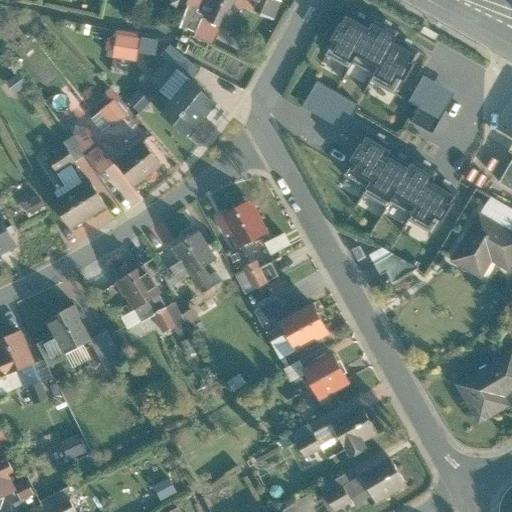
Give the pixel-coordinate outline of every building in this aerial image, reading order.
[(216,0),(202,0),(201,5),(212,9),(216,0)] [(221,25),(232,0),(216,0),(212,9),(207,18),(221,25)] [(256,0),(253,7),(273,15),(279,0),(256,0)] [(353,56),(367,32),(355,26),(344,19),(339,27),(338,26),(329,42),(336,46),(331,54),(349,64),(353,56)] [(353,56),(376,68),(389,45),(392,39),(381,33),(370,27),(367,32),(353,56)] [(138,36),(115,33),(112,54),(135,58),(138,36)] [(199,68),(170,43),(161,54),(190,78),(199,68)] [(401,51),(389,45),(376,68),(371,76),(389,87),(394,79),(402,83),(411,66),(408,65),(412,57),(401,51)] [(422,78),(408,104),(438,119),(451,94),(422,78)] [(186,80),(161,112),(187,134),(213,102),(186,80)] [(126,114),(113,99),(100,109),(113,125),(126,114)] [(85,126),(75,134),(87,152),(97,144),(85,126)] [(75,134),(63,141),(66,145),(75,159),(87,152),(75,134)] [(382,154),(386,146),(375,140),(363,134),(359,141),(357,141),(348,156),(355,160),(350,169),(368,178),(382,154)] [(139,138),(114,160),(137,186),(162,164),(139,138)] [(75,159),(66,145),(46,158),(56,171),(75,159)] [(392,190),(405,167),(394,160),(382,154),(368,178),(365,185),(388,198),(392,190)] [(392,190),(414,203),(428,179),(431,174),(419,168),(408,161),(405,167),(392,190)] [(511,162),(501,183),(511,189),(511,162)] [(87,178),(51,201),(70,231),(106,208),(87,178)] [(439,186),(428,179),(414,203),(410,211),(428,221),(432,213),(440,217),(449,201),(446,199),(451,192),(439,186)] [(39,196),(25,203),(32,216),(46,209),(39,196)] [(265,230),(249,200),(217,217),(225,233),(229,230),(238,245),(265,230)] [(511,264),(511,230),(478,210),(449,259),(481,277),(491,261),(509,270),(511,264)] [(2,212),(0,212),(0,254),(19,244),(2,212)] [(197,230),(170,248),(201,293),(214,284),(202,264),(215,256),(197,230)] [(283,232),(264,242),(270,253),(288,243),(283,232)] [(365,255),(359,245),(352,249),(358,259),(365,255)] [(370,253),(375,262),(393,252),(381,247),(370,253)] [(393,252),(375,262),(380,274),(387,270),(394,281),(418,266),(393,252)] [(267,280),(260,266),(257,259),(242,267),(253,287),(267,280)] [(277,275),(270,261),(260,266),(267,280),(277,275)] [(141,265),(114,281),(139,320),(153,312),(166,304),(141,265)] [(210,296),(181,314),(187,324),(216,306),(210,296)] [(277,297),(254,310),(261,323),(284,311),(277,297)] [(173,300),(166,304),(176,323),(179,328),(187,324),(181,314),(173,300)] [(311,302),(268,327),(274,337),(269,339),(279,358),(327,332),(311,302)] [(93,337),(77,304),(45,320),(53,335),(39,342),(51,366),(69,356),(67,352),(93,337)] [(166,304),(153,312),(163,331),(176,323),(166,304)] [(20,330),(0,338),(0,376),(34,363),(20,330)] [(107,330),(93,337),(112,373),(126,365),(107,330)] [(511,350),(453,384),(478,424),(511,405),(505,395),(511,391),(511,350)] [(331,353),(302,367),(317,397),(346,382),(331,353)] [(42,381),(29,387),(35,402),(48,396),(42,381)] [(68,406),(56,411),(60,420),(72,415),(68,406)] [(377,434),(363,407),(331,424),(348,456),(367,446),(363,440),(377,434)] [(313,434),(296,443),(303,457),(320,449),(313,434)] [(81,435),(61,443),(68,460),(88,451),(81,435)] [(0,455),(0,498),(17,490),(9,473),(16,470),(10,458),(3,462),(0,455)] [(91,458),(78,463),(82,473),(95,468),(91,458)] [(408,487),(391,459),(349,482),(343,474),(320,488),(334,511),(352,500),(354,504),(370,496),(376,505),(408,487)] [(35,494),(28,480),(16,486),(23,500),(35,494)] [(315,511),(306,497),(281,510),(282,511),(315,511)] [(78,511),(72,499),(53,509),(54,511),(78,511)]
